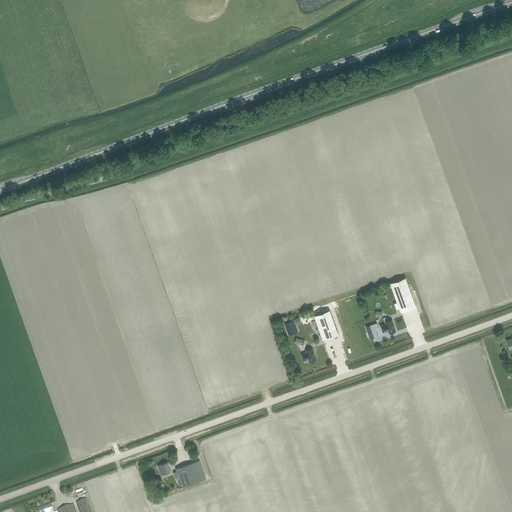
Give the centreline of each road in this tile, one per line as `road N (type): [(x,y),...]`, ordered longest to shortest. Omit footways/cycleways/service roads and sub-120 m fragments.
road 1 (primary): [(0,190),(511,2)]
road 2 (unclassified): [(0,500),(511,316)]
